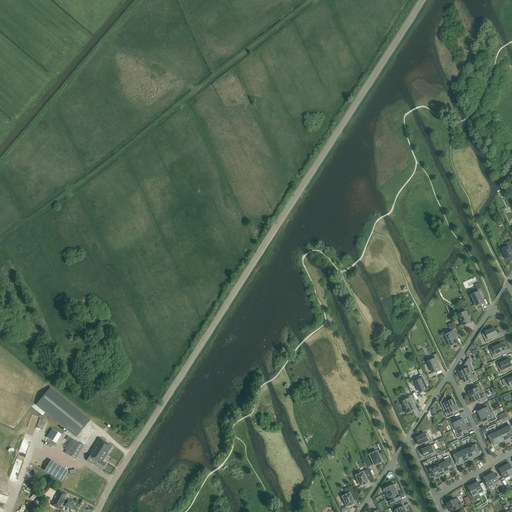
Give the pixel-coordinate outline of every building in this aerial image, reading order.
[(502,250),(504,253),(503,253),(502,253),(503,257),(503,256),(505,256),(507,260),(511,257),(511,242),(511,240),(506,243),(508,247),(502,250)] [(471,295),(477,307),(477,306),(484,303),(481,297),(484,296),(485,297),(481,288),(476,291),(477,291),(478,292),(472,295),(471,295)] [(458,315),(464,326),(471,323),(468,317),(471,316),(472,317),(468,308),(464,310),(464,311),(465,310),(465,312),(459,315),(458,315)] [(451,330),(451,331),(452,330),(453,332),(446,335),(451,346),(458,343),(455,337),(459,336),(459,337),(460,336),(455,328),(451,330)] [(485,340),(487,343),(493,340),(492,337),(498,335),(498,334),(497,334),(494,328),(486,332),(485,332),(483,334),(485,340)] [(493,348),(490,349),(493,356),(492,356),(493,356),(494,359),(501,356),(499,353),(505,350),(502,344),(501,344),(502,344),(493,348),(492,348),(493,348)] [(434,373),(441,370),(438,364),(441,363),(442,364),(442,363),(437,353),(433,355),(433,356),(434,355),(435,359),(429,362),(428,362),(433,373),(434,373)] [(460,372),(462,377),(471,373),(474,372),(468,359),(469,361),(466,362),(463,366),(465,369),(459,372),(459,373),(460,372)] [(497,365),(500,372),(501,375),(508,372),(507,369),(511,366),(511,365),(509,360),(500,364),(497,365)] [(423,379),(416,382),(415,382),(421,393),(428,390),(425,384),(428,382),(429,383),(425,373),(423,374),(421,369),(418,370),(420,375),(420,376),(421,375),(423,379)] [(471,373),(462,377),(464,382),(464,383),(470,380),(471,383),(478,380),(475,375),(473,376),(471,373)] [(505,387),(507,386),(509,390),(511,389),(511,377),(507,380),(507,378),(502,380),(505,387)] [(469,392),(471,397),(481,393),(479,390),(482,389),(479,383),(473,386),(474,389),(469,392)] [(36,405),(76,437),(90,420),(50,388),(36,405)] [(481,393),(471,397),(474,402),(473,402),(474,403),(479,400),(481,403),(487,399),(485,394),(482,395),(481,393)] [(408,397),(409,397),(410,399),(403,402),(403,401),(403,402),(408,413),(415,409),(412,404),(416,402),(416,403),(413,395),(408,397)] [(444,410),(446,409),(456,405),(453,400),(454,400),(454,399),(448,402),(445,395),(440,402),(444,410)] [(478,412),(481,417),(490,413),(489,410),(491,409),(489,403),(482,406),(484,409),(478,412)] [(446,409),(448,412),(445,413),(447,418),(454,415),(453,413),(459,410),(458,409),(458,410),(456,405),(446,409)] [(490,413),(481,417),(483,422),(483,423),(489,420),(490,423),(497,420),(493,411),(490,413)] [(453,430),(456,429),(465,425),(463,420),(463,419),(457,422),(456,419),(449,422),(453,430)] [(456,429),(457,432),(454,433),(457,438),(463,435),(462,433),(468,430),(468,429),(467,429),(465,425),(456,429)] [(61,434),(51,428),(46,437),(56,443),(61,434)] [(505,429),(500,432),(504,440),(506,440),(507,440),(507,439),(509,438),(505,429)] [(500,432),(495,434),(499,443),(501,442),(501,443),(503,442),(503,441),(504,440),(500,432)] [(499,443),(495,434),(490,436),(494,445),(495,445),(497,445),(497,443),(499,443)] [(418,445),(419,445),(425,443),(426,446),(432,443),(430,438),(427,439),(426,435),(417,438),(416,438),(419,445),(418,445)] [(102,470),(106,463),(102,461),(111,446),(98,438),(89,453),(91,454),(87,461),(102,470)] [(75,459),(83,446),(72,439),(64,452),(75,459)] [(478,452),(481,451),(477,444),(475,445),(474,444),(469,447),(470,449),(470,448),(474,457),(476,456),(477,457),(479,456),(478,455),(479,455),(478,452)] [(438,454),(437,451),(434,445),(431,446),(422,450),(425,456),(424,457),(430,454),(432,457),(438,454)] [(470,448),(470,449),(465,451),(469,460),(470,459),(471,460),(472,459),(472,458),(474,457),(470,448)] [(367,459),(370,465),(374,463),(375,466),(382,462),(377,451),(374,453),(370,455),(371,458),(367,459)] [(465,451),(460,453),(464,462),(466,461),(466,462),(468,461),(468,460),(469,460),(465,451)] [(464,462),(460,453),(455,456),(459,464),(460,464),(460,465),(462,464),(462,463),(464,462)] [(445,461),(446,463),(450,471),(452,471),(453,471),(455,470),(454,469),(455,469),(451,459),(445,461)] [(61,482),(68,471),(51,460),(44,471),(61,482)] [(446,463),(441,465),(445,474),(446,474),(447,474),(449,473),(448,472),(450,471),(446,463)] [(436,467),(435,465),(430,468),(431,470),(435,479),(436,478),(436,479),(438,478),(438,477),(440,476),(436,467)] [(436,467),(440,476),(442,475),(442,476),(444,475),(445,474),(441,465),(436,467)] [(510,476),(505,467),(500,469),(499,469),(504,479),(510,476)] [(355,475),(357,479),(358,479),(360,483),(359,483),(360,486),(361,486),(369,483),(367,479),(371,477),(368,469),(363,472),(363,473),(360,474),(360,473),(355,475)] [(494,473),(489,476),(494,485),(499,482),(494,473)] [(494,485),(489,476),(484,478),(487,484),(484,486),(488,492),(491,490),(489,487),(494,485)] [(478,483),(474,485),(478,494),(482,492),(483,495),(488,492),(484,486),(481,487),(479,482),(478,482),(478,483)] [(382,488),(385,493),(396,488),(393,483),(382,488)] [(478,494),(474,485),(469,488),(469,487),(468,488),(471,494),(469,495),(472,501),(480,497),(478,494)] [(388,499),(389,498),(398,494),(396,488),(385,493),(388,499)] [(346,504),(347,507),(348,507),(349,508),(351,507),(351,506),(352,506),(355,505),(354,504),(355,504),(353,500),(358,498),(354,489),(349,491),(350,494),(347,495),(346,494),(341,496),(343,500),(344,500),(346,504)] [(68,501),(64,499),(67,494),(59,490),(51,505),(59,509),(62,504),(65,505),(65,506),(71,509),(71,508),(76,511),(79,505),(68,499),(68,501)] [(389,498),(391,503),(390,504),(391,507),(397,505),(396,502),(401,499),(398,494),(389,498)] [(446,504),(449,509),(454,507),(456,510),(463,507),(460,502),(458,498),(456,499),(454,500),(452,497),(447,500),(448,503),(446,504)] [(469,498),(464,500),(466,505),(463,506),(464,509),(472,506),(469,498)]
